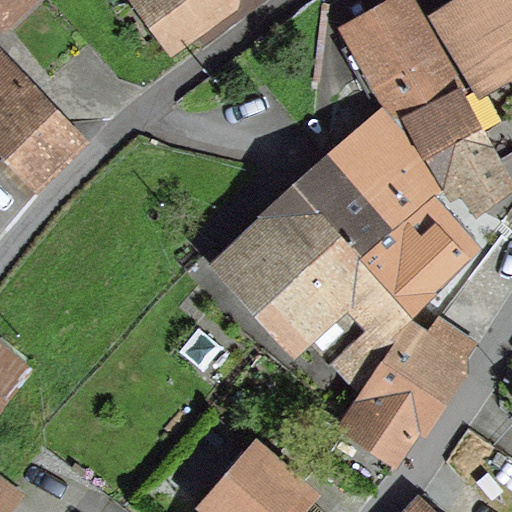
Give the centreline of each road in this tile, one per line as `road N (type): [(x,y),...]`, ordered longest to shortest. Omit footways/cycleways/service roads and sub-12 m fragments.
road 1 (residential): [(0,269),(134,127),(299,0)]
road 2 (residential): [(389,511),(511,315)]
